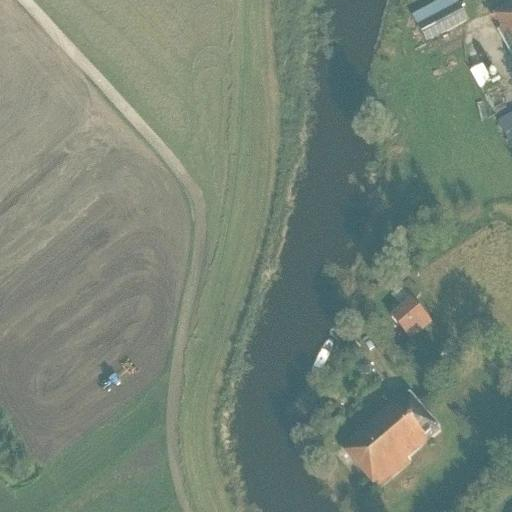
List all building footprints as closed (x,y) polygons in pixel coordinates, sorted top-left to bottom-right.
[(426,44),(467,22),(455,0),(446,0),(412,18),(426,44)] [(511,2),(492,14),(501,30),(497,32),(511,58),(511,2)] [(511,117),(498,125),(511,149),(511,117)] [(430,326),(411,303),(391,320),(409,343),(422,332),(430,326)] [(440,433),(406,393),(341,450),(378,493),(411,464),(408,461),(440,433)]
